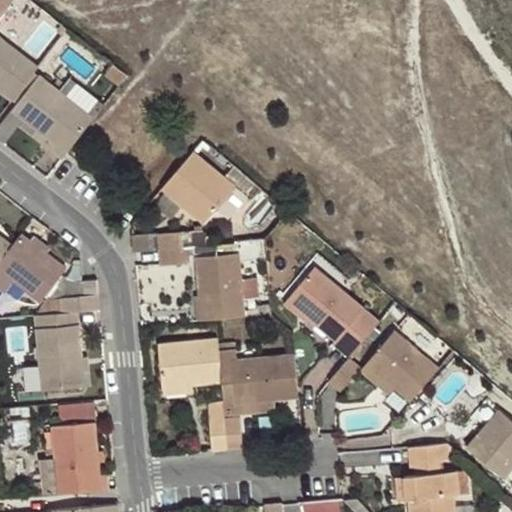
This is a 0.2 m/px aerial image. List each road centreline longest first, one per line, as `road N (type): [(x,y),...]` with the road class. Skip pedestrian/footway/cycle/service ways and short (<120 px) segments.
road 1 (residential): [(140,482),(117,276),(101,250),(0,169)]
road 2 (residential): [(335,464),(140,482)]
